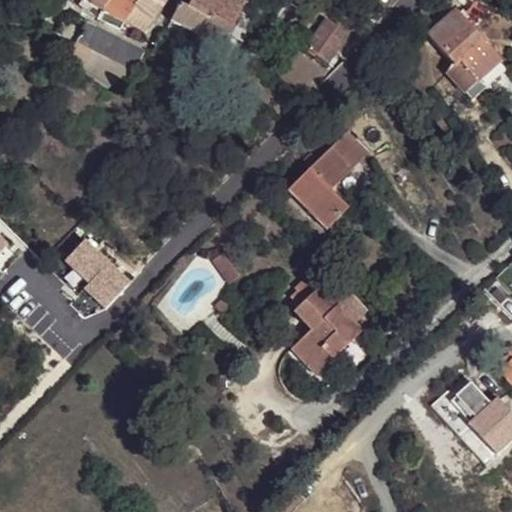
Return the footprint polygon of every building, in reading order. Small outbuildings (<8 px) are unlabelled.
[(88,0),(101,10),(108,0),(88,0)] [(108,0),(101,10),(123,22),(138,0),(108,0)] [(169,3),(163,0),(138,0),(123,22),(144,34),(147,30),(150,32),(169,3)] [(242,0),(191,0),(186,7),(179,4),(170,21),(221,46),(226,35),(238,9),(242,0)] [(251,14),(238,9),(226,35),(242,42),(251,14)] [(454,10),(425,36),(451,65),(446,73),(472,102),(487,89),(480,81),(501,62),(454,10)] [(295,29),(289,38),(327,64),(327,63),(343,73),(349,66),(351,67),(354,63),(336,51),(347,35),(326,20),(315,35),(295,29)] [(86,21),(75,43),(92,51),(84,68),(81,72),(108,89),(109,88),(126,75),(133,79),(136,73),(135,72),(145,51),(86,21)] [(0,58),(2,60),(11,47),(0,39),(0,58)] [(67,59),(84,68),(92,51),(75,43),(67,59)] [(340,139),(329,149),(351,170),(361,160),(340,139)] [(351,170),(329,149),(287,192),(326,231),(336,221),(347,209),(329,192),(351,170)] [(176,200),(183,207),(194,195),(186,188),(176,200)] [(183,207),(205,226),(215,215),(194,195),(183,207)] [(336,221),(326,231),(336,241),(347,231),(336,221)] [(212,261),(216,266),(226,259),(223,254),(212,261)] [(226,259),(216,266),(228,284),(239,277),(226,259)] [(307,276),(330,300),(334,296),(311,272),(307,276)] [(310,331),(290,351),(316,377),(362,332),(354,324),(367,312),(343,288),(334,296),(330,300),(307,276),(294,290),(296,292),(289,299),(298,308),(293,313),(310,331)] [(223,298),(214,306),(221,314),(230,306),(223,298)] [(509,354),(498,363),(502,368),(500,369),(511,382),(511,347),(508,347),(509,354)] [(471,384),(450,403),(471,426),(469,427),(498,457),(498,458),(511,444),(511,414),(499,400),(492,406),(471,384)] [(469,427),(471,426),(450,403),(444,396),(430,409),(487,468),(498,457),(469,427)] [(184,428),(169,438),(184,464),(200,455),(184,428)] [(489,502),(484,507),(487,511),(491,511),(495,509),(489,502)]
